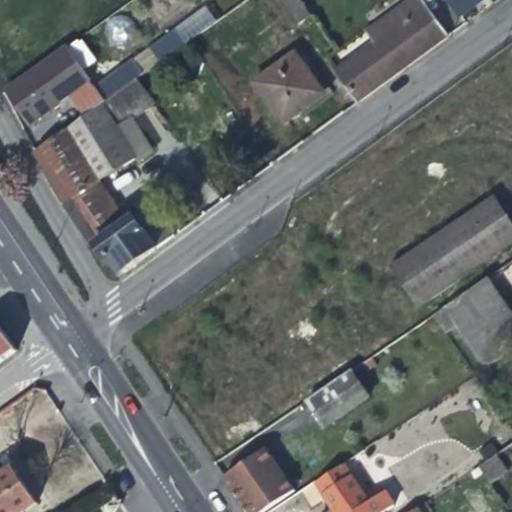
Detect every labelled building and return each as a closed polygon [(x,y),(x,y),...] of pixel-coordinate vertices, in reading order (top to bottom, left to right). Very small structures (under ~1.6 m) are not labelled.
[(310,19),(297,0),(270,0),(293,31),(310,19)] [(335,73),(357,105),(407,68),(447,39),(418,0),(409,0),(364,33),(373,46),(335,73)] [(445,0),(460,20),(473,9),(471,7),(481,0),(445,0)] [(136,59),(146,72),(216,22),(206,9),(136,59)] [(48,63),(9,91),(20,108),(32,126),(72,97),(91,84),(66,50),(48,63)] [(294,108),(319,90),(293,56),(254,84),(283,125),(299,114),(294,108)] [(108,99),(112,97),(133,81),(146,72),(136,59),(98,86),(108,99)] [(152,107),(133,81),(112,97),(130,122),(152,107)] [(108,99),(98,86),(91,84),(72,97),(85,116),(100,105),(108,99)] [(323,95),(319,90),(294,108),(299,114),(309,106),(323,95)] [(116,133),(130,122),(112,97),(108,99),(100,105),(116,133)] [(133,159),(116,133),(100,105),(85,116),(32,154),(63,207),(101,265),(107,259),(121,276),(155,251),(133,221),(124,227),(96,183),(117,170),(133,159)] [(417,311),(458,283),(511,247),(511,225),(493,198),(388,268),(417,311)] [(511,247),(458,283),(466,294),(487,280),(511,263),(511,247)] [(511,349),(511,316),(487,280),(466,294),(432,317),(445,336),(455,330),(483,369),(511,349)] [(0,360),(18,347),(0,322),(0,360)] [(350,372),(304,403),(324,432),(369,401),(350,372)] [(264,448),(221,476),(238,502),(245,511),(272,511),(296,496),(264,448)] [(393,511),(356,455),(344,463),(314,484),(332,511),(393,511)] [(496,456),(478,468),(490,485),(508,473),(496,456)] [(0,511),(22,511),(38,501),(25,483),(12,465),(0,472),(0,511)] [(431,511),(426,503),(417,509),(419,511),(431,511)]
